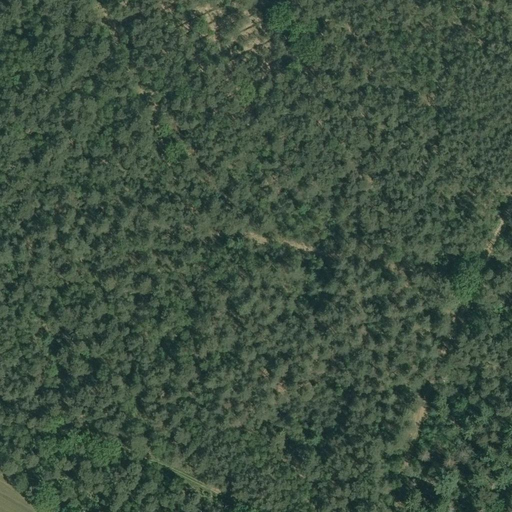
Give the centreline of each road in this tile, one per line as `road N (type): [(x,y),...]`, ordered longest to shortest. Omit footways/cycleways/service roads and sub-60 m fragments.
road 1 (track): [(469,282),(242,232),(191,208),(89,0)]
road 2 (track): [(249,511),(0,390)]
